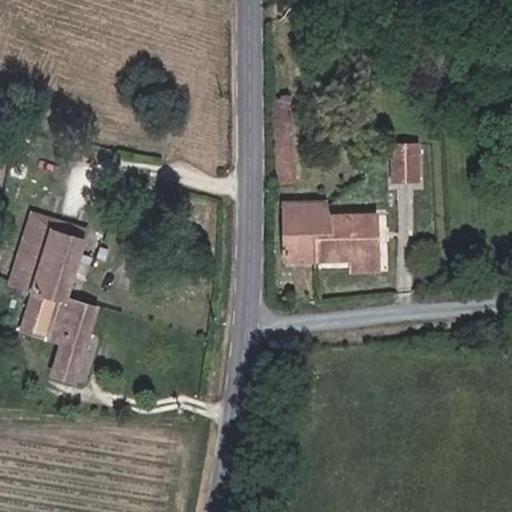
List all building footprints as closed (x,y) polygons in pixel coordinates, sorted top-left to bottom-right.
[(311,124),(287,125),(287,178),(311,178),(311,124)] [(390,146),(390,157),(414,152),(414,145),(390,146)] [(414,152),(390,157),(391,178),(414,178),(414,152)] [(32,222),(53,231),(54,229),(59,212),(37,205),(32,222)] [(332,235),(330,219),(329,205),(310,205),(310,209),(286,210),(287,260),(315,259),(314,236),(332,235)] [(59,212),(54,229),(86,237),(90,223),(59,212)] [(375,215),(330,219),(332,235),(376,229),(375,215)] [(15,281),(37,287),(53,231),(32,222),(15,281)] [(86,237),(54,229),(53,231),(83,243),(86,237)] [(376,229),(332,235),(334,258),(350,257),(380,256),(376,229)] [(56,372),(77,379),(98,306),(66,297),(83,243),(53,231),(37,287),(48,290),(36,330),(67,341),(56,372)] [(315,259),(334,258),(332,235),(314,236),(315,259)] [(380,256),(350,257),(352,278),(382,274),(380,256)] [(37,287),(28,317),(31,318),(28,328),(36,330),(48,290),(37,287)]
